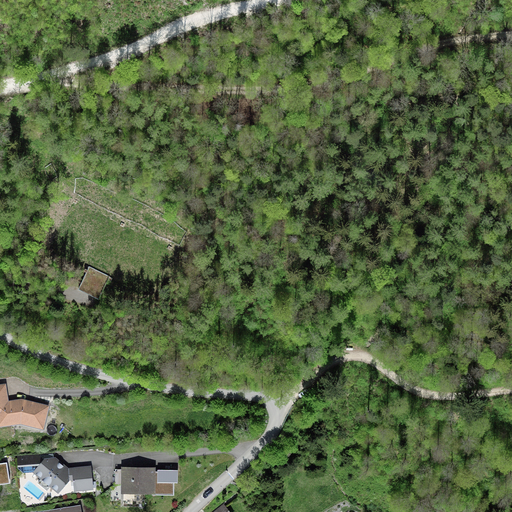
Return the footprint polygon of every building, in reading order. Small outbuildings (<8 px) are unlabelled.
[(91,263),(77,293),(87,297),(101,304),(121,258),(69,234),(61,250),(91,263)] [(264,333),(276,328),(271,319),(260,324),(264,333)] [(0,424),(20,421),(40,426),(45,408),(42,407),(41,405),(36,404),(33,405),(20,402),(5,404),(2,387),(0,387),(0,424)] [(73,479),(74,490),(91,489),(89,467),(66,470),(54,460),(44,460),(34,472),(41,478),(37,483),(46,490),(50,486),(57,492),(67,480),(73,479)] [(0,463),(0,483),(9,482),(6,462),(0,463)] [(155,471),(155,468),(121,468),(121,495),(155,496),(155,471)] [(155,471),(155,496),(174,496),(174,484),(178,484),(178,471),(155,471)]
